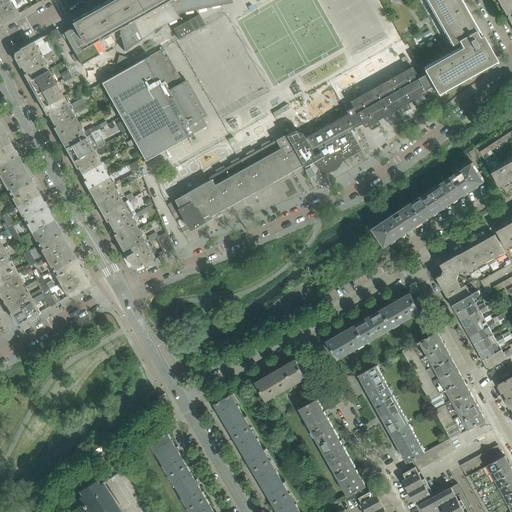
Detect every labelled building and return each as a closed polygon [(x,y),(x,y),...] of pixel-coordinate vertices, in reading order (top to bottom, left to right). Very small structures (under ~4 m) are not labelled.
[(11,0),(9,1),(8,0),(0,0),(0,22),(1,24),(18,14),(15,9),(18,7),(16,4),(23,0),(11,0)] [(233,3),(231,0),(108,0),(98,6),(72,20),(75,26),(63,33),(82,66),(82,65),(99,55),(93,44),(113,33),(132,22),(141,39),(140,39),(141,40),(154,31),(155,33),(159,29),(162,26),(180,18),(180,17),(179,17),(177,14),(233,3)] [(490,51),(461,0),(432,0),(457,42),(462,39),(466,47),(424,71),(426,74),(425,74),(426,74),(432,86),(433,85),(437,92),(488,63),(492,61),(486,51),(488,49),(489,51),(490,51)] [(511,0),(504,0),(501,2),(511,20),(511,0)] [(60,35),(56,29),(49,33),(53,41),(54,41),(60,37),(61,38),(60,35)] [(40,57),(54,50),(51,45),(42,50),(37,52),(35,48),(36,48),(35,45),(33,43),(33,42),(16,51),(14,52),(13,56),(14,58),(15,58),(20,67),(21,66),(26,74),(24,75),(28,82),(48,71),(40,57)] [(199,118),(161,50),(131,66),(126,69),(101,83),(145,161),(207,126),(202,117),(199,118)] [(124,66),(126,58),(119,56),(117,64),(124,66)] [(425,99),(422,95),(425,93),(426,93),(424,90),(432,86),(426,74),(418,79),(412,67),(350,102),(353,107),(346,111),(347,114),(354,127),(362,123),(364,127),(368,125),(370,130),(379,125),(377,120),(383,117),(385,121),(394,116),(392,112),(398,108),(400,113),(410,108),(407,103),(413,100),(416,104),(425,99)] [(70,75),(67,70),(60,74),(63,79),(70,75)] [(62,97),(52,78),(48,71),(28,82),(43,108),(62,97)] [(73,81),(70,76),(64,80),(67,85),(73,81)] [(72,115),(90,105),(93,93),(97,90),(95,87),(90,90),(85,102),(83,98),(68,106),(62,97),(43,108),(46,114),(48,113),(56,127),(54,128),(58,135),(77,124),(72,115)] [(289,171),(300,165),(301,164),(303,167),(313,161),(315,165),(317,168),(320,170),(323,171),(326,172),(329,172),(333,171),(336,169),(338,167),(340,164),(341,161),(347,157),(360,150),(349,130),(354,127),(347,114),(304,138),(302,135),(301,134),(299,132),(297,131),(294,131),(292,132),(285,136),(277,141),(278,143),(275,144),(274,141),(270,144),(268,141),(261,145),(262,148),(255,152),(253,149),(245,154),(247,157),(240,161),(238,158),(230,162),(232,165),(224,169),(223,166),(215,171),(217,173),(209,178),(210,181),(187,193),(175,200),(179,209),(179,210),(180,210),(189,228),(190,228),(190,229),(204,222),(202,218),(202,217),(201,217),(207,213),(208,214),(209,216),(289,171)] [(96,131),(108,125),(106,121),(94,128),(93,127),(85,131),(87,136),(88,135),(96,131)] [(93,151),(77,124),(58,135),(73,162),(93,151)] [(0,164),(17,155),(16,155),(17,153),(15,150),(14,150),(5,135),(6,134),(4,131),(3,131),(2,130),(0,130),(0,164)] [(107,177),(93,151),(73,162),(76,167),(78,167),(81,172),(86,181),(84,181),(88,188),(107,177)] [(28,176),(23,167),(20,161),(20,159),(19,157),(17,156),(17,155),(0,164),(0,177),(7,190),(8,189),(11,193),(31,181),(31,180),(31,179),(30,176),(28,176)] [(511,183),(511,165),(509,160),(500,165),(509,180),(511,184),(511,183)] [(385,247),(414,228),(485,181),(473,163),(372,228),(385,247)] [(511,184),(509,180),(500,165),(491,170),(502,190),(511,184)] [(311,167),(305,171),(309,179),(316,175),(311,167)] [(122,204),(107,177),(88,188),(103,215),(122,204)] [(43,202),(37,192),(34,187),(35,185),(33,182),(32,182),(31,181),(11,193),(13,197),(12,198),(21,215),(23,214),(25,218),(46,207),(45,206),(46,205),(44,202),(43,202)] [(136,216),(128,201),(127,201),(122,204),(103,215),(106,221),(108,220),(111,225),(116,234),(114,235),(118,241),(137,230),(131,219),(136,216)] [(177,212),(172,203),(167,205),(175,219),(180,216),(178,212),(177,212)] [(57,227),(52,218),(49,212),(49,211),(47,208),(46,208),(46,207),(25,218),(28,223),(26,224),(36,241),(38,240),(40,244),(60,233),(60,232),(60,231),(58,228),(57,227)] [(139,217),(147,212),(145,209),(137,213),(136,213),(137,216),(138,215),(139,217)] [(511,222),(497,231),(497,232),(508,251),(511,248),(511,222)] [(20,239),(12,226),(8,229),(15,241),(16,241),(20,239)] [(151,254),(137,230),(118,241),(132,266),(135,267),(154,259),(151,254)] [(158,237),(156,232),(147,237),(149,241),(156,238),(158,237)] [(71,253),(66,244),(63,238),(63,237),(62,234),(60,233),(40,244),(43,249),(41,250),(50,267),(52,266),(54,270),(74,258),(75,256),(73,253),(71,253)] [(174,251),(169,239),(166,233),(158,237),(156,238),(162,251),(158,253),(160,257),(174,251)] [(495,234),(478,244),(478,245),(489,264),(506,254),(495,234)] [(24,247),(20,239),(16,241),(18,245),(20,249),(24,247)] [(8,256),(4,248),(0,241),(0,266),(9,262),(6,257),(8,256)] [(478,244),(460,254),(460,255),(466,266),(471,274),(476,271),(489,264),(478,245),(478,244)] [(33,262),(27,252),(23,254),(29,264),(33,262)] [(443,274),(437,278),(448,296),(460,289),(457,285),(461,283),(458,279),(459,273),(463,271),(462,268),(466,266),(460,255),(460,254),(441,265),(444,270),(452,272),(451,276),(443,274)] [(88,282),(81,270),(78,264),(78,262),(76,260),(75,259),(74,258),(54,270),(57,275),(56,276),(60,284),(50,290),(52,293),(59,289),(59,290),(62,288),(67,297),(87,286),(88,282)] [(22,281),(18,274),(14,266),(12,267),(10,264),(9,262),(0,266),(0,293),(0,294),(1,297),(3,298),(3,299),(23,288),(20,282),(22,281)] [(19,273),(30,267),(29,265),(23,268),(22,267),(17,270),(19,273)] [(41,278),(36,269),(33,272),(37,280),(41,278)] [(50,290),(42,277),(41,278),(37,280),(44,293),(50,290)] [(39,312),(32,300),(32,299),(37,297),(42,294),(44,293),(37,280),(26,286),(28,288),(30,287),(31,288),(37,285),(40,289),(30,295),(28,291),(26,292),(23,288),(3,299),(4,300),(3,301),(5,304),(6,304),(9,310),(11,313),(10,313),(16,323),(19,324),(39,312)] [(460,289),(448,296),(453,305),(453,306),(472,295),(466,286),(465,286),(460,289)] [(55,303),(50,294),(52,293),(50,290),(44,293),(42,294),(45,298),(50,306),(55,303)] [(505,291),(498,294),(502,302),(509,298),(505,291)] [(457,313),(476,302),(477,302),(474,298),(480,295),(478,292),(472,295),(453,306),(457,313)] [(410,293),(394,303),(382,309),(393,327),(421,311),(410,293)] [(457,313),(461,320),(486,307),(484,303),(478,306),(476,302),(457,313)] [(461,320),(466,328),(485,318),(482,313),(490,309),(489,306),(486,307),(461,320)] [(499,320),(509,315),(505,308),(499,311),(501,315),(498,317),(499,320)] [(382,309),(367,318),(355,325),(365,344),(393,327),(382,309)] [(466,328),(470,336),(495,323),(491,315),(485,318),(466,328)] [(470,336),(475,345),(494,334),(491,330),(497,326),(500,324),(498,321),(495,323),(470,336)] [(355,325),(339,334),(327,341),(338,360),(365,344),(355,325)] [(494,334),(475,345),(479,352),(503,338),(510,334),(511,334),(509,331),(496,338),(494,334)] [(446,346),(438,332),(403,351),(411,365),(446,346)] [(503,338),(479,352),(483,360),(502,349),(500,345),(511,338),(510,334),(503,338)] [(502,349),(483,360),(487,366),(490,367),(511,354),(511,344),(510,346),(511,349),(504,353),(502,349)] [(452,358),(446,346),(411,365),(417,377),(452,358)] [(458,369),(452,358),(417,377),(423,388),(458,369)] [(296,359),(284,366),(283,367),(293,385),(307,378),(296,359)] [(375,404),(393,394),(377,365),(368,370),(359,375),(375,404)] [(293,385),(283,367),(269,375),(280,393),(293,385)] [(464,380),(458,369),(423,388),(429,399),(464,380)] [(280,393),(269,375),(256,382),(267,401),(280,393)] [(511,396),(511,377),(500,384),(500,387),(506,398),(507,397),(509,399),(511,396)] [(470,391),(464,380),(429,399),(435,410),(470,391)] [(470,391),(435,410),(443,425),(478,406),(470,391)] [(215,404),(221,415),(224,419),(223,420),(225,424),(226,423),(235,437),(251,427),(232,394),(225,398),(224,396),(217,400),(219,402),(215,404)] [(392,433),(409,423),(393,394),(375,404),(392,433)] [(334,428),(324,411),(317,399),(300,408),(317,438),(334,428)] [(478,406),(443,425),(451,439),(457,449),(463,446),(457,435),(462,433),(468,443),(492,430),(478,406)] [(409,423),(392,433),(408,462),(414,459),(419,456),(424,453),(425,453),(409,423)] [(246,455),(254,470),(271,460),(251,427),(235,437),(243,452),(242,452),(244,456),(246,455)] [(350,457),(341,441),(334,428),(317,438),(333,467),(350,457)] [(176,447),(168,432),(164,434),(163,432),(157,436),(158,438),(151,442),(171,475),(187,465),(179,451),(180,450),(178,446),(176,447)] [(463,446),(468,443),(462,433),(457,435),(463,446)] [(451,439),(446,442),(451,452),(457,449),(451,439)] [(446,442),(440,444),(446,455),(451,452),(446,442)] [(440,444),(435,447),(441,458),(446,455),(440,444)] [(484,453),(490,464),(504,456),(498,445),(484,453)] [(435,447),(430,450),(435,461),(441,458),(435,447)] [(430,450),(425,453),(424,453),(430,464),(435,461),(430,450)] [(424,453),(419,456),(425,467),(430,464),(424,453)] [(478,456),(484,467),(490,464),(484,453),(478,456)] [(511,511),(511,467),(505,455),(504,456),(490,464),(484,467),(479,470),(473,473),(467,476),(467,477),(473,483),(471,485),(477,491),(476,492),(481,498),(480,500),(485,506),(484,508),(486,511),(511,511)] [(425,467),(419,456),(414,459),(419,470),(425,467)] [(473,459),(479,470),(484,467),(478,456),(473,459)] [(366,487),(357,470),(350,457),(333,467),(349,496),(357,492),(366,487)] [(467,462),(473,473),(479,470),(473,459),(467,462)] [(254,470),(261,481),(263,484),(261,485),(263,489),(265,488),(273,503),(290,493),(271,460),(254,470)] [(473,473),(467,462),(461,465),(467,476),(473,473)] [(190,508),(206,498),(198,484),(199,483),(197,479),(196,480),(187,465),(171,475),(190,508)] [(439,511),(444,510),(435,493),(433,494),(421,471),(419,473),(416,467),(403,473),(404,474),(400,476),(417,507),(421,505),(424,511),(439,511)] [(72,511),(120,511),(101,482),(98,484),(95,480),(79,491),(82,495),(79,497),(83,504),(81,505),(82,506),(72,511)] [(473,511),(458,484),(444,491),(443,489),(435,493),(444,510),(444,511),(473,511)] [(387,511),(375,489),(372,491),(371,491),(360,498),(363,503),(360,505),(364,511),(387,511)] [(301,511),(290,493),(273,503),(278,511),(301,511)] [(192,511),(216,511),(215,511),(214,511),(206,498),(190,508),(192,511)] [(141,507),(144,511),(155,511),(149,501),(141,507)]
